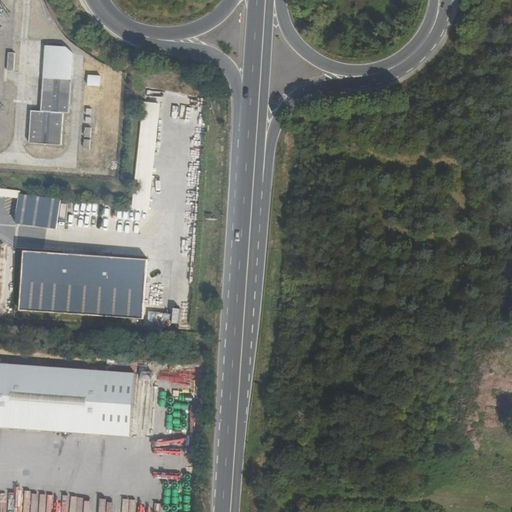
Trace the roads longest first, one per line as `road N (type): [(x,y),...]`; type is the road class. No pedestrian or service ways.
road 1 (primary): [(226,511),(248,197)]
road 2 (primary): [(248,197),(264,179),(288,100),(355,77)]
road 3 (primary): [(145,37),(220,60),(254,107)]
